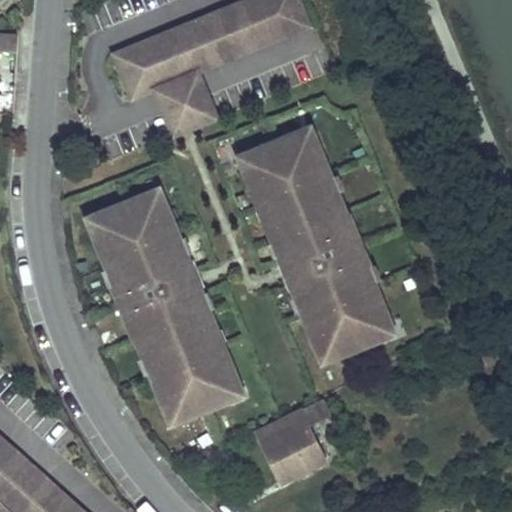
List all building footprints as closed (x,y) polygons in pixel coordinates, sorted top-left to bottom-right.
[(173,136),(219,117),(199,70),(310,24),(300,0),(244,0),(114,54),(132,98),(154,89),(173,136)] [(0,50),(17,52),(18,36),(0,34),(0,50)] [(311,126),(296,132),(302,146),(316,140),(311,126)] [(338,355),(381,338),(375,325),(390,319),(373,279),(369,281),(365,271),(371,268),(352,223),(346,225),(342,215),(346,213),(337,190),(332,191),(328,181),(332,179),(316,140),(302,146),(296,132),(254,150),(259,163),(245,169),(261,208),(265,207),(270,217),(265,219),(275,242),(279,240),(284,251),(279,253),(298,298),(302,296),(307,306),(302,308),(319,348),(333,342),(338,355)] [(259,163),(254,150),(239,156),(245,169),(259,163)] [(332,179),(328,181),(332,191),(337,190),(342,187),(337,177),(332,179)] [(165,202),(160,188),(145,194),(151,207),(165,202)] [(151,207),(145,194),(103,212),(108,225),(94,231),(110,271),(115,269),(119,279),(112,281),(131,327),(137,324),(142,335),(137,337),(147,360),(151,358),(155,369),(151,371),(167,410),(182,404),(187,417),(230,400),(224,387),(239,380),(223,341),(218,343),(214,333),(218,331),(209,307),(204,309),(200,299),(204,297),(186,251),(181,253),(177,243),(181,241),(165,202),(151,207)] [(270,217),(265,207),(261,208),(256,210),(261,221),(265,219),(270,217)] [(356,221),(351,211),(346,213),(342,215),(346,225),(352,223),(356,221)] [(108,225),(103,212),(88,218),(94,231),(108,225)] [(181,241),(177,243),(181,253),(186,251),(190,249),(186,239),(181,241)] [(275,242),(270,244),(274,255),(279,253),(284,251),(279,240),(275,242)] [(378,277),(374,267),(371,268),(365,271),(369,281),(373,279),(378,277)] [(119,279),(115,269),(110,271),(105,273),(109,283),(112,281),(119,279)] [(204,297),(200,299),(204,309),(209,307),(213,305),(209,295),(204,297)] [(298,298),(293,300),(297,310),(302,308),(307,306),(302,296),(298,298)] [(395,332),(390,319),(375,325),(381,338),(395,332)] [(142,335),(137,324),(131,327),(128,328),(132,339),(137,337),(142,335)] [(218,331),(214,333),(218,343),(223,341),(227,339),(223,329),(218,331)] [(486,362),(505,353),(496,334),(476,343),(486,362)] [(338,355),(333,342),(319,348),(324,361),(338,355)] [(155,369),(151,358),(147,360),(142,362),(146,372),(151,371),(155,369)] [(244,394),(239,380),(224,387),(230,400),(244,394)] [(331,415),(323,398),(300,409),(309,425),(331,415)] [(187,417),(182,404),(167,410),(173,423),(187,417)] [(309,425),(300,409),(257,431),(282,483),(326,461),(309,425)] [(85,511),(0,436),(0,511),(85,511)]
